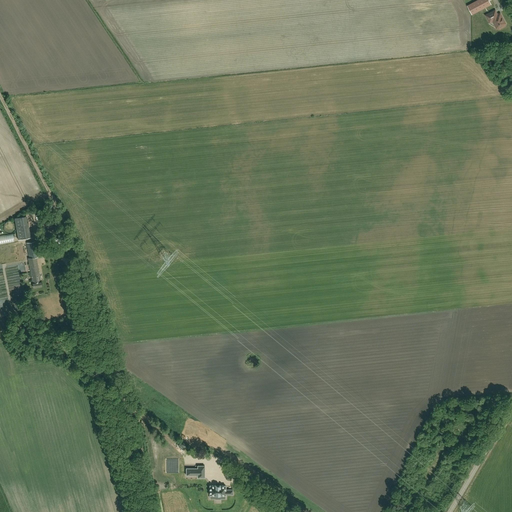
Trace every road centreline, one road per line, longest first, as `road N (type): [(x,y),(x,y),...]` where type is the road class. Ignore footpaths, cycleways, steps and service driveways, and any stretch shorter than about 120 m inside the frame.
road 1 (track): [(148,511),(103,312),(0,91)]
road 2 (unclassified): [(450,511),(511,407)]
